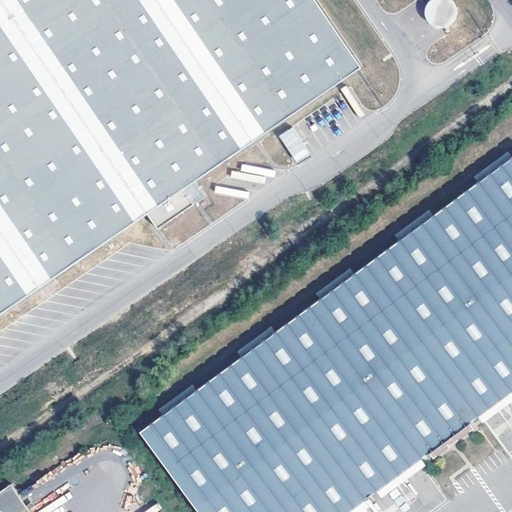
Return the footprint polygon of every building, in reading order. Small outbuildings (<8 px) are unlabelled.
[(318,0),(0,0),(0,314),(148,213),(159,229),(207,196),(197,180),(263,135),(363,66),(318,0)] [(426,0),(425,0),(430,26),(453,22),(449,0),(426,0)] [(292,127),(278,136),(297,163),(310,154),(292,127)] [(475,176),(480,183),(510,160),(505,154),(475,176)] [(351,276),(322,297),(273,333),(242,355),(194,390),(164,412),(142,428),(203,511),(347,511),(430,452),(435,459),(462,439),(474,430),(468,423),(511,391),(511,159),(510,160),(480,183),(431,218),(400,241),(351,276)] [(395,234),(400,241),(431,218),(426,211),(395,234)] [(316,290),(322,297),(351,276),(345,269),(316,290)] [(239,351),(242,355),(273,333),(270,328),(239,351)] [(160,407),(164,412),(194,390),(191,385),(160,407)] [(31,511),(27,506),(12,483),(0,490),(0,511),(31,511)] [(40,511),(33,502),(27,506),(31,511),(40,511)]
